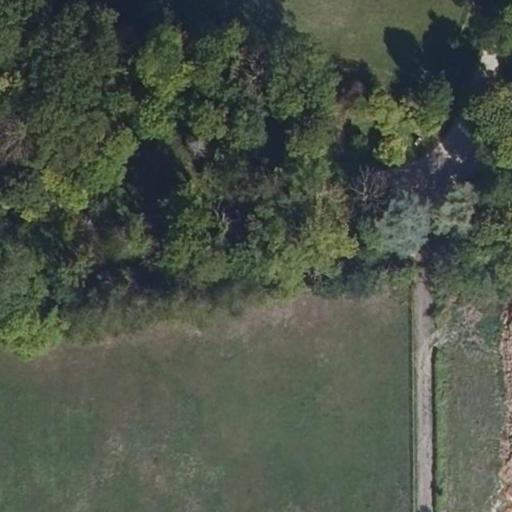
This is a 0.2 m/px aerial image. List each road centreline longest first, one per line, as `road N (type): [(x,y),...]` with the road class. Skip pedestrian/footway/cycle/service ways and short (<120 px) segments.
road 1 (track): [(511,258),(0,316)]
road 2 (track): [(423,264),(425,511)]
